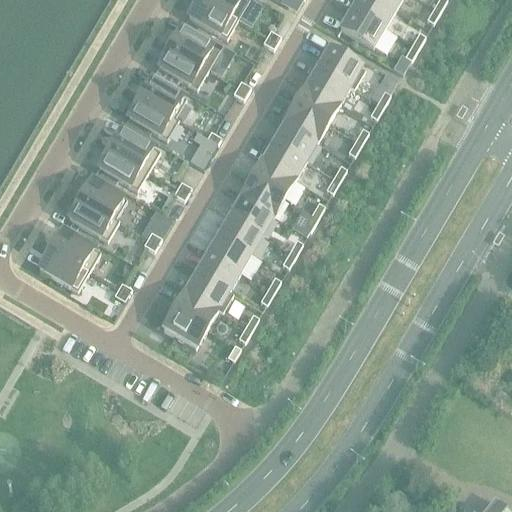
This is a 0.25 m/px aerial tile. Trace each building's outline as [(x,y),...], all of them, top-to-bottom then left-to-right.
[(249,5),(240,0),(200,0),(199,2),(238,25),(249,5)] [(395,15),(369,0),(360,0),(352,14),(384,33),(395,15)] [(403,0),(369,0),(395,15),(403,0)] [(440,1),(433,12),(440,16),(447,4),(440,1)] [(238,25),(199,2),(188,22),(226,44),(238,25)] [(433,28),(440,16),(433,12),(426,24),(433,28)] [(373,53),(384,33),(352,14),(340,34),(373,53)] [(219,56),(181,33),(169,53),(208,75),(219,56)] [(277,48),(281,42),(270,35),(266,42),(277,48)] [(418,53),(425,41),(419,38),(412,50),(418,53)] [(273,54),(277,48),(266,42),(263,48),(273,54)] [(411,66),(418,53),(412,50),(404,62),(411,66)] [(208,75),(169,53),(158,72),(196,95),(208,75)] [(353,94),(365,75),(361,73),(328,54),(317,73),(350,92),(353,94)] [(339,111),(350,92),(317,73),(306,92),(339,111)] [(175,124),(186,104),(151,84),(140,103),(175,124)] [(247,98),(251,92),(240,86),(237,92),(247,98)] [(243,105),(247,98),(237,92),(233,99),(243,105)] [(328,129),(339,111),(306,92),(295,110),(328,129)] [(384,96),(377,108),(383,112),(390,100),(390,99),(384,96)] [(178,126),(175,124),(140,103),(128,122),(167,145),(178,126)] [(376,124),(383,112),(377,108),(370,120),(375,124),(376,124)] [(317,148),(328,129),(295,110),(284,129),(317,148)] [(306,167),(317,148),(284,129),(273,148),(306,167)] [(362,133),(355,145),(361,149),(368,137),(362,133)] [(160,157),(121,134),(110,153),(148,176),(160,157)] [(217,149),(221,142),(211,136),(207,143),(217,149)] [(200,148),(190,166),(202,174),(213,155),(217,149),(207,143),(197,137),(193,144),(200,148)] [(354,161),(361,149),(355,145),(348,157),(353,161),(354,161)] [(295,185),(306,167),(273,148),(262,166),(295,185)] [(148,176),(110,153),(98,173),(137,195),(148,176)] [(284,204),(295,185),(262,166),(251,185),(284,204)] [(340,170),(333,183),(339,186),(346,174),(340,170)] [(332,198),(339,186),(333,183),(326,195),(332,198)] [(115,225),(126,206),(94,186),(92,185),(80,204),(115,225)] [(273,222),(284,204),(251,185),(240,203),(273,222)] [(187,199),(191,193),(181,187),(177,193),(187,199)] [(184,206),(187,199),(177,193),(173,200),(184,206)] [(262,241),(273,222),(240,203),(229,222),(262,241)] [(118,227),(115,225),(80,204),(69,223),(107,246),(118,227)] [(318,208),(311,220),(317,223),(324,211),(318,208)] [(148,233),(164,241),(173,221),(157,214),(148,233)] [(310,236),(317,223),(311,220),(304,232),(310,235),(310,236)] [(251,260),(262,241),(229,222),(218,240),(251,260)] [(64,236),(62,235),(50,254),(89,277),(100,258),(64,236)] [(158,250),(161,244),(151,237),(147,244),(158,250)] [(240,278),(251,260),(218,240),(207,259),(240,278)] [(154,256),(158,250),(147,244),(143,250),(154,256)] [(296,245),(289,257),(295,261),(302,249),(302,248),(296,245)] [(89,277),(50,254),(39,273),(78,296),(89,277)] [(288,273),(295,261),(289,257),(282,269),(288,273)] [(229,297),(240,278),(207,259),(197,277),(229,297)] [(233,299),(229,297),(197,277),(186,296),(218,315),(222,318),(233,299)] [(274,282),(267,294),(273,298),(280,286),(274,282)] [(128,300),(132,294),(121,288),(117,294),(128,300)] [(124,307),(128,300),(117,294),(114,301),(124,307)] [(266,310),(273,298),(267,294),(260,306),(266,310)] [(207,334),(218,315),(186,296),(174,315),(207,334)] [(195,353),(207,334),(174,315),(163,334),(195,353)] [(252,319),(245,332),(251,335),(259,323),(258,323),(252,319)] [(244,347),(251,335),(245,332),(238,344),(244,347)] [(233,366),(240,354),(234,350),(227,362),(233,366)]
